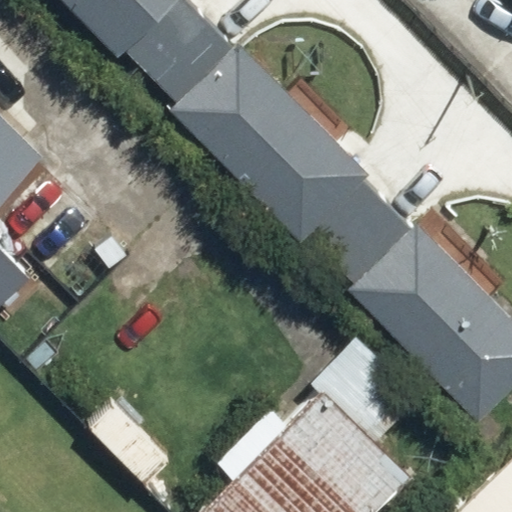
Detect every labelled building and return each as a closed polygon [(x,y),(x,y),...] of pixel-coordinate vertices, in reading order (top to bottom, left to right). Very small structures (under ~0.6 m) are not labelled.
[(35,0),(96,60),(156,0),(35,0)] [(179,0),(156,0),(96,60),(283,247),(355,175),(179,0)] [(0,293),(13,281),(30,298),(99,230),(0,130),(0,293)] [(511,331),(355,175),(283,247),(461,424),(511,373),(511,331)] [(296,385),(265,416),(256,407),(198,464),(210,477),(174,511),(359,511),(394,478),(364,447),(403,409),(336,340),(293,382),(296,385)] [(511,511),(511,440),(436,511),(511,511)]
